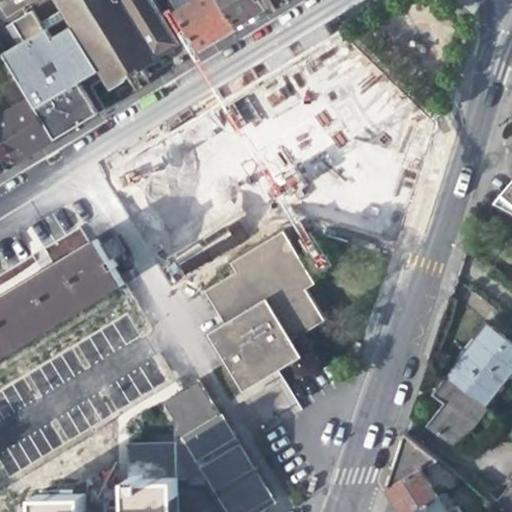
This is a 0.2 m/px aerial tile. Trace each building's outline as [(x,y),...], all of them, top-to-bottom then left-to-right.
[(132,90),(133,93),(143,87),(153,81),(151,79),(149,80),(143,70),(160,59),(158,56),(166,52),(179,44),(182,45),(183,42),(179,40),(154,0),(60,0),(61,0),(57,2),(59,4),(62,2),(72,20),(69,22),(71,25),(74,23),(85,42),(82,44),(84,47),(87,45),(98,63),(95,65),(97,69),(100,67),(111,85),(107,87),(110,91),(128,79),(134,89),(132,90)] [(173,0),(171,2),(177,13),(192,4),(189,0),(173,0)] [(189,0),(192,4),(177,13),(201,52),(224,38),(240,29),(221,0),(189,0)] [(221,0),(240,29),(259,17),(269,11),(261,0),(221,0)] [(261,0),(269,11),(284,2),(286,0),(261,0)] [(39,24),(32,12),(12,23),(23,43),(4,55),(45,122),(52,134),(55,140),(82,124),(97,114),(84,92),(103,80),(97,69),(95,65),(84,47),(82,44),(71,25),(69,22),(63,11),(39,24)] [(425,153),(431,133),(333,41),(247,93),(225,106),(279,193),(313,172),(262,95),(303,70),(373,143),(347,220),(398,234),(425,153)] [(29,100),(0,117),(0,132),(16,158),(18,162),(39,150),(46,145),(55,140),(52,134),(49,136),(29,100)] [(0,132),(0,173),(3,171),(18,162),(16,158),(0,132)] [(511,181),(511,183),(502,193),(498,198),(511,205),(511,181)] [(226,324),(211,333),(247,390),(257,384),(271,375),(301,356),(292,340),(325,319),(306,290),(315,283),(283,232),(231,265),(237,274),(207,293),(226,324)] [(41,273),(12,291),(39,335),(123,283),(114,268),(117,265),(113,257),(109,260),(100,245),(97,240),(54,265),(52,261),(46,265),(39,270),(41,273)] [(0,357),(39,335),(12,291),(0,297),(0,357)] [(382,312),(374,310),(369,331),(376,333),(382,312)] [(446,373),(448,375),(490,407),(511,379),(511,329),(506,337),(487,322),(471,342),(446,373)] [(458,449),(490,407),(448,375),(432,394),(444,403),(438,411),(429,423),(429,427),(458,449)] [(199,379),(164,400),(175,418),(176,442),(177,479),(212,478),(232,511),(256,511),(276,500),(199,379)] [(403,447),(389,489),(398,504),(403,511),(415,511),(440,498),(422,469),(428,469),(434,456),(407,435),(403,447)] [(0,453),(9,470),(32,457),(23,441),(0,452),(0,453)] [(177,511),(177,479),(176,442),(125,442),(126,511),(84,511),(84,494),(36,495),(36,511),(177,511)] [(511,511),(511,483),(495,506),(502,511),(511,511)] [(447,494),(440,498),(448,511),(450,511),(457,508),(447,494)] [(461,511),(459,507),(457,508),(450,511),(448,511),(440,498),(415,511),(461,511)]
